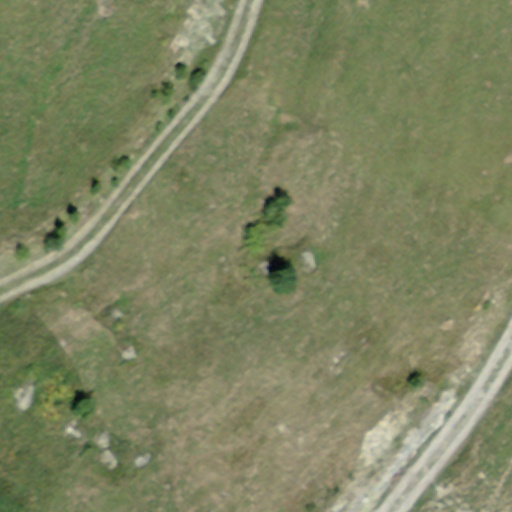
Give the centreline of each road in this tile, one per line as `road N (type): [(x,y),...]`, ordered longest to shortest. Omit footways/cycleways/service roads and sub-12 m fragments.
road 1 (track): [(0,291),(58,262),(107,218),(215,80),(249,0)]
road 2 (track): [(511,327),(388,511)]
